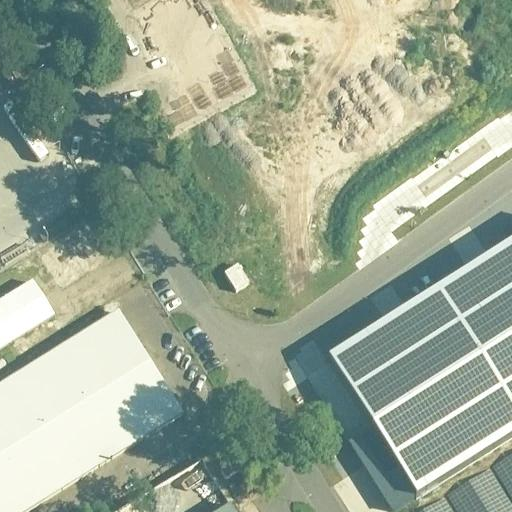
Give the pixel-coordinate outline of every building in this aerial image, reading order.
[(511,247),(327,365),(414,503),(511,441),(511,247)] [(0,270),(0,297),(45,267),(32,249),(0,270)] [(223,278),(235,296),(248,288),(236,270),(223,278)] [(110,282),(82,299),(88,309),(116,292),(110,282)] [(0,305),(0,352),(52,320),(31,286),(0,305)] [(0,511),(31,511),(180,418),(115,316),(0,388),(0,511)]
